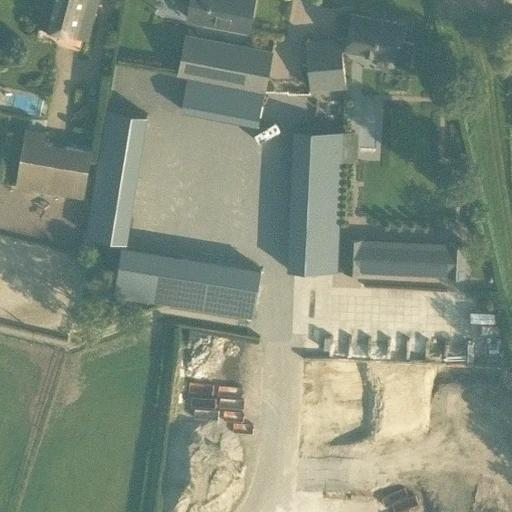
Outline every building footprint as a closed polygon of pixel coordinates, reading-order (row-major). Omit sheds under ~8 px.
[(44,0),(39,17),(37,26),(85,40),(96,0),(44,0)] [(189,20),(247,31),(253,0),(180,0),(192,2),(190,11),(189,20)] [(310,83),(310,90),(345,86),(342,49),(344,49),(393,58),(397,65),(408,67),(413,44),(402,42),(405,24),(351,14),(346,38),(306,42),(308,65),(301,66),(302,72),(305,84),(310,83)] [(265,89),(272,52),(186,35),(178,73),(265,89)] [(259,126),(265,93),(187,79),(181,111),(259,126)] [(95,234),(139,240),(155,110),(111,104),(95,234)] [(24,137),(16,184),(81,195),(89,149),(44,141),(46,131),(26,128),(24,137)] [(467,243),(346,238),(344,272),(465,277),(467,243)] [(114,295),(173,305),(181,255),(122,245),(114,295)]
